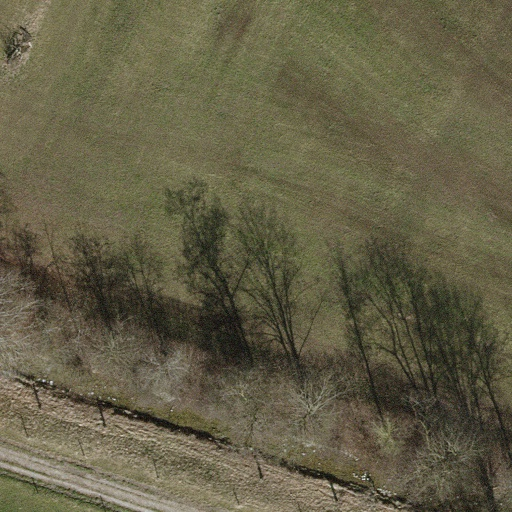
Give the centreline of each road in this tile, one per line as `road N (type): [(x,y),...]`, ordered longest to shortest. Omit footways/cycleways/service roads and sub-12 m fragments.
road 1 (track): [(0,252),(511,417)]
road 2 (track): [(0,456),(177,511)]
